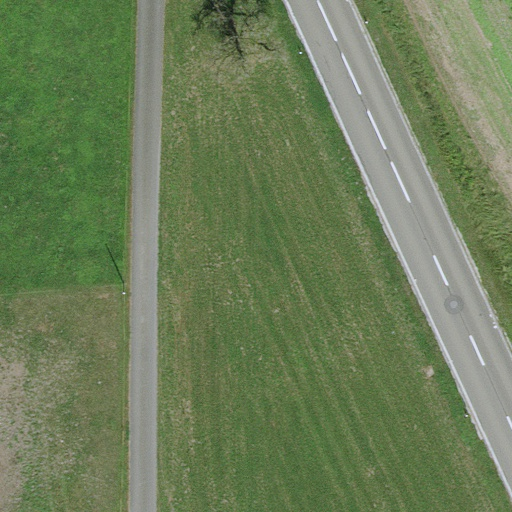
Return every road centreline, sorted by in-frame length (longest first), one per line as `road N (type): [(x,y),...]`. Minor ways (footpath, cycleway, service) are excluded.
road 1 (track): [(153,0),(139,511)]
road 2 (secondary): [(511,428),(317,0)]
